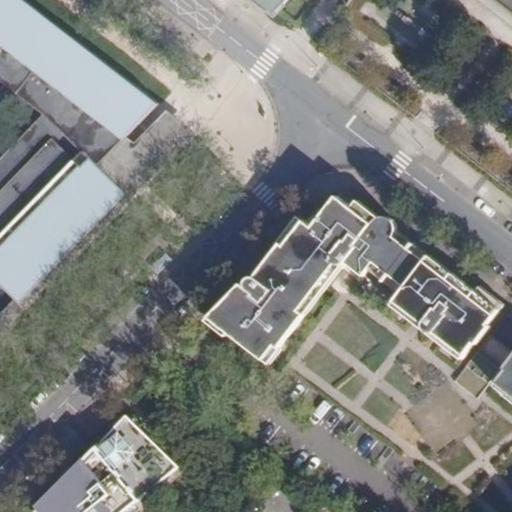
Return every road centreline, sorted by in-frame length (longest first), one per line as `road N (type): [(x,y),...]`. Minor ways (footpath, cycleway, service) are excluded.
road 1 (residential): [(338,118),(0,468)]
road 2 (residential): [(511,252),(338,118)]
road 3 (residential): [(338,118),(181,0)]
